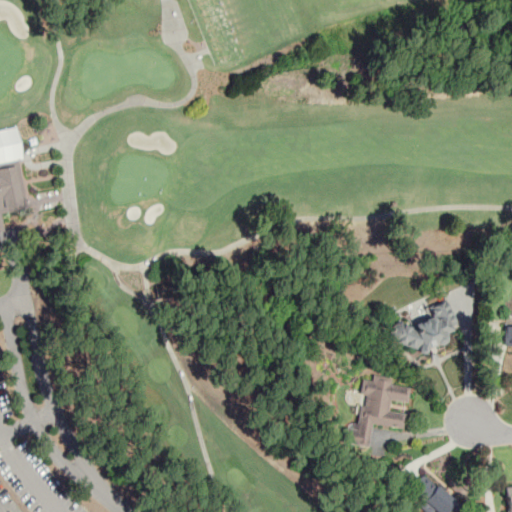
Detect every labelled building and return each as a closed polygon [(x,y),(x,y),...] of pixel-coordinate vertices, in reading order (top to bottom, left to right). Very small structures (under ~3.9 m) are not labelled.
[(443,350),(446,330),(449,330),(452,308),(421,304),(419,324),(391,321),(388,343),(443,350)] [(503,350),(511,350),(511,326),(504,326),(503,350)] [(370,426),(403,430),(405,414),(389,412),(390,403),(407,405),(410,385),(362,378),(355,426),(344,424),(342,444),(368,447),(370,426)] [(430,511),(452,511),(458,505),(423,475),(408,492),(430,511)] [(511,511),(511,489),(503,490),(504,511),(511,511)]
